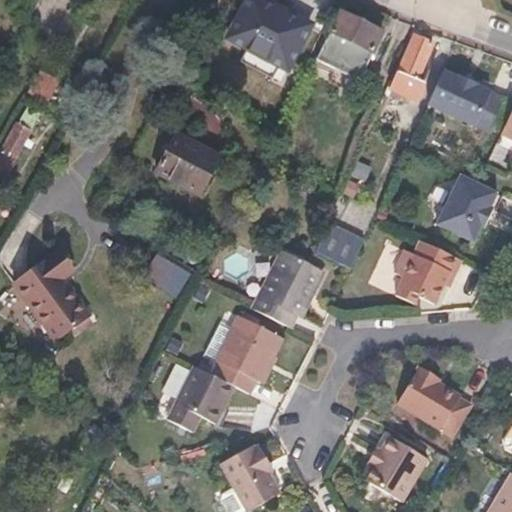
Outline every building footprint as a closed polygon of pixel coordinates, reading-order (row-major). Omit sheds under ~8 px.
[(306,26),(252,0),(245,0),(224,43),(269,64),(266,69),(283,77),(306,26)] [(382,33),(339,12),(316,59),(359,80),(382,33)] [(434,47),(417,39),(392,91),(416,102),(424,85),(417,81),(434,47)] [(69,50),(54,43),(43,62),(58,70),(69,50)] [(458,77),(442,70),(427,102),(487,130),(502,97),(478,86),(479,83),(460,74),(458,77)] [(55,85),(35,75),(26,93),(46,103),(55,85)] [(511,102),(498,132),(511,138),(511,102)] [(36,122),(25,115),(20,124),(31,131),(36,122)] [(20,124),(18,124),(1,155),(0,154),(0,178),(3,180),(31,131),(20,124)] [(217,158),(176,133),(152,170),(195,196),(217,158)] [(476,179),(458,170),(435,219),(472,236),(479,221),(484,224),(493,205),(488,202),(495,188),(476,179)] [(361,244),(325,227),(313,253),(349,270),(361,244)] [(407,247),(396,270),(405,275),(396,292),(414,301),(417,293),(432,301),(442,280),(448,268),(454,271),(460,257),(422,239),(416,251),(407,247)] [(281,252),(275,248),(271,254),(278,258),(281,252)] [(281,252),(278,258),(252,308),(288,326),(294,315),(299,317),(322,273),(281,252)] [(53,254),(10,284),(51,341),(84,318),(58,281),(67,274),(53,254)] [(143,280),(176,300),(191,276),(157,256),(143,280)] [(454,271),(448,268),(442,280),(448,283),(454,271)] [(283,337),(237,314),(215,359),(218,361),(211,374),(233,385),(250,393),(256,381),(260,383),(283,337)] [(211,374),(193,365),(167,418),(191,430),(199,414),(215,422),(233,385),(211,374)] [(414,368),(393,405),(449,437),(467,406),(455,399),(457,397),(433,383),(435,379),(414,368)] [(378,451),(380,453),(372,468),(369,466),(360,482),(397,504),(424,458),(386,437),(378,451)] [(252,442),(218,460),(231,486),(243,508),(244,510),(279,491),(264,464),(267,462),(257,444),(254,446),(252,442)] [(378,451),(374,449),(365,464),(369,466),(372,468),(380,453),(378,451)] [(511,511),(511,475),(508,473),(484,511),(511,511)] [(235,511),(243,508),(231,486),(219,492),(217,497),(225,511),(235,511)]
